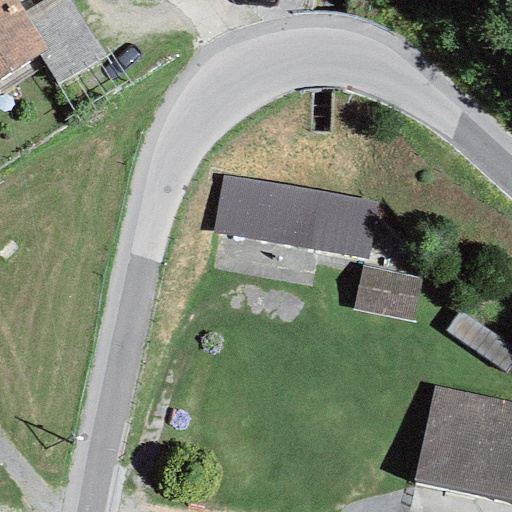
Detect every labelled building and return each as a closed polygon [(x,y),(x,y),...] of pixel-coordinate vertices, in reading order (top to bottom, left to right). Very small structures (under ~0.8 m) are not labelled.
[(0,0),(0,78),(38,54),(46,50),(23,11),(15,0),(0,0)] [(57,86),(105,57),(70,0),(40,0),(23,11),(46,50),(38,54),(57,86)] [(375,203),(222,177),(212,233),(365,258),(375,203)] [(419,281),(361,267),(352,308),(410,321),(419,281)] [(444,330),(507,375),(511,367),(511,346),(459,310),(444,330)] [(511,406),(434,389),(414,480),(511,502),(511,406)]
